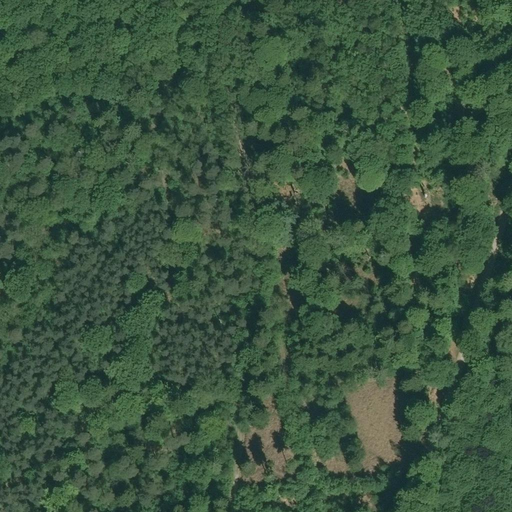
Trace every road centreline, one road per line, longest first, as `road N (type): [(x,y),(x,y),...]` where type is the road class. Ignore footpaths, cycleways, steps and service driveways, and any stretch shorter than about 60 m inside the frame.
road 1 (track): [(231,511),(253,295),(253,210),(210,0)]
road 2 (track): [(412,511),(511,186)]
